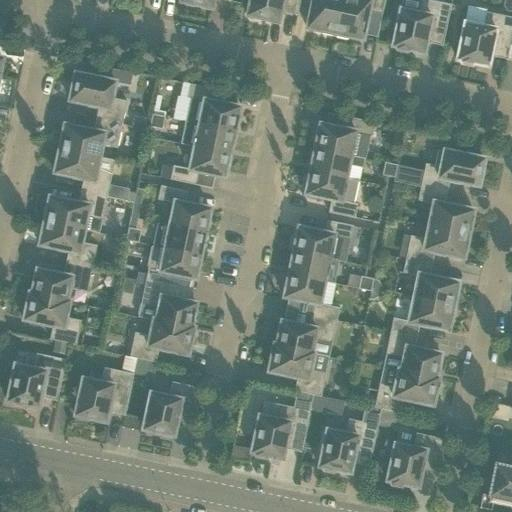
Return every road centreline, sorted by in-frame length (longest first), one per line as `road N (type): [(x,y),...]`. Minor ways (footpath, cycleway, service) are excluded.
road 1 (residential): [(200,487),(288,65)]
road 2 (residential): [(449,511),(511,214)]
road 3 (residential): [(288,65),(46,18)]
road 4 (residential): [(0,250),(46,18)]
road 5 (residential): [(511,115),(288,65)]
road 6 (residential): [(200,487),(57,458)]
